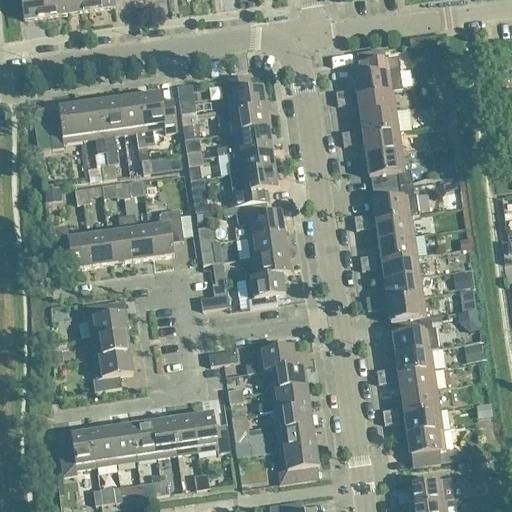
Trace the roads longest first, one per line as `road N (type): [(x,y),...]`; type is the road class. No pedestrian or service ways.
road 1 (unclassified): [(0,70),(250,38),(286,48)]
road 2 (unclassified): [(329,320),(301,71),(286,48)]
road 3 (unclassified): [(357,511),(329,320)]
road 4 (residential): [(91,413),(193,400),(185,340)]
road 5 (residential): [(185,340),(177,279),(76,292)]
road 6 (residential): [(185,340),(329,320)]
road 7 (residential): [(313,36),(454,17)]
